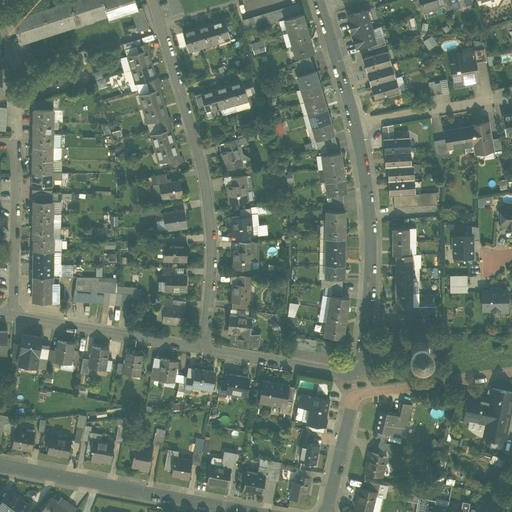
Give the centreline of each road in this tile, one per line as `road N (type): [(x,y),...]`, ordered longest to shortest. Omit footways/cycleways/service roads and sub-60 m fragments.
road 1 (residential): [(150,0),(210,220),(202,348)]
road 2 (residential): [(511,373),(356,399),(327,511)]
road 3 (residential): [(248,511),(0,465)]
road 4 (residential): [(357,123),(370,210),(360,370)]
road 5 (residential): [(12,314),(202,348)]
road 6 (residential): [(12,314),(18,143),(0,142)]
road 7 (residential): [(202,348),(339,375),(360,370)]
road 8 (residential): [(357,123),(511,95)]
road 9 (residential): [(322,8),(357,123)]
